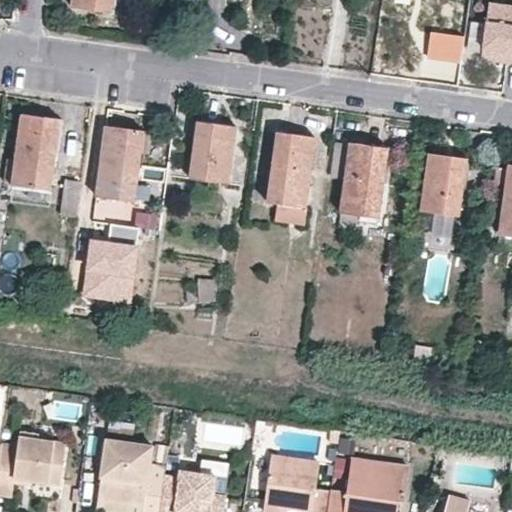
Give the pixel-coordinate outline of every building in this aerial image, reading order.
[(73,0),(72,5),(112,11),(113,0),(73,0)] [(511,3),(489,1),(481,58),(511,61),(511,3)] [(461,60),(464,35),(431,31),(427,55),(461,60)] [(13,183),(51,188),(61,119),(23,114),(13,183)] [(237,125),(199,120),(191,177),(229,182),(237,125)] [(92,155),(101,157),(98,177),(91,176),(89,192),(135,199),(144,130),(104,124),(104,127),(95,126),(92,155)] [(278,202),(306,205),(316,137),(277,131),(268,200),(278,202)] [(349,143),(336,141),(331,176),(345,178),(349,143)] [(349,141),(349,143),(345,178),(340,211),(379,216),(388,146),(349,141)] [(467,157),(429,153),(422,209),(459,214),(467,157)] [(494,183),(505,184),(499,233),(511,234),(511,164),(508,164),(507,167),(496,166),(494,183)] [(77,214),(82,178),(65,176),(60,212),(77,214)] [(278,202),(275,220),(304,223),(306,205),(278,202)] [(157,214),(137,212),(135,226),(140,226),(155,228),(157,214)] [(131,290),(140,226),(135,226),(111,222),(108,242),(93,240),(85,293),(114,297),(116,288),(131,290)] [(186,277),(187,301),(216,300),(216,276),(186,277)] [(130,299),(131,290),(116,288),(114,297),(130,299)] [(0,492),(12,494),(15,477),(60,484),(66,445),(39,441),(40,434),(20,431),(19,437),(3,435),(3,436),(0,455),(0,492)] [(108,440),(100,498),(144,504),(143,511),(161,511),(167,473),(167,467),(150,464),(152,446),(108,440)] [(313,500),(318,463),(271,457),(263,511),(264,511),(288,511),(289,508),(312,511),(311,511),(328,511),(330,502),(313,500)] [(219,475),(230,477),(233,462),(206,458),(204,473),(219,475)] [(405,501),(409,469),(352,460),(348,493),(332,490),(330,502),(328,511),(398,511),(400,501),(405,501)] [(176,511),(177,511),(225,511),(228,494),(217,493),(219,475),(204,473),(183,470),(182,476),(167,473),(161,511),(176,511)] [(467,511),(470,500),(449,495),(444,511),(467,511)]
